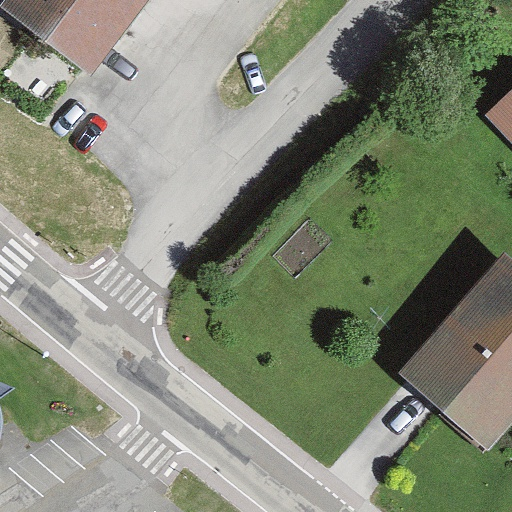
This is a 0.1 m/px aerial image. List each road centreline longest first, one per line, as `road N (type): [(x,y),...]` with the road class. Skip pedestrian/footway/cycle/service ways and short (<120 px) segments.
road 1 (residential): [(401,0),(90,330)]
road 2 (tertiary): [(90,330),(314,511)]
